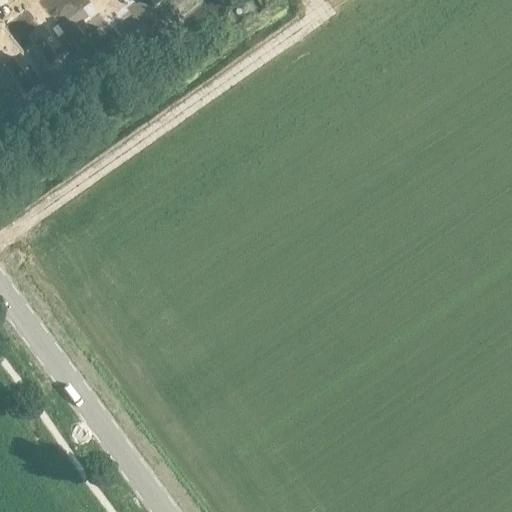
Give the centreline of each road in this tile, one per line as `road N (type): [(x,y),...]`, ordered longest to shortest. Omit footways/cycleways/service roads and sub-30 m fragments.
road 1 (track): [(0,234),(321,6),(317,0)]
road 2 (tertiary): [(160,511),(0,295)]
